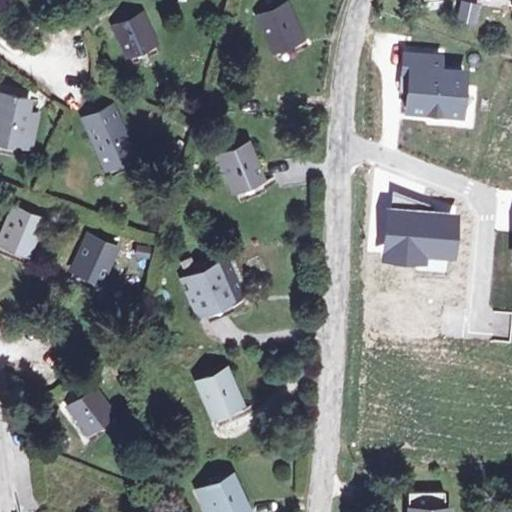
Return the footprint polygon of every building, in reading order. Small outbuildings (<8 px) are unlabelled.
[(482,5),(463,1),(459,22),(477,26),(482,5)] [(288,3),(258,16),(273,52),(303,40),(288,3)] [(139,18),(119,28),(137,66),(157,57),(139,18)] [(440,52),(401,49),(400,61),(439,65),(440,52)] [(405,63),(402,111),(461,115),(464,67),(405,63)] [(43,98),(12,92),(2,145),(32,151),(43,98)] [(113,109),(93,120),(123,175),(143,164),(113,109)] [(254,144),(220,158),(235,192),(268,178),(254,144)] [(385,205),(382,254),(382,260),(424,262),(424,256),(456,257),(458,209),(385,205)] [(48,218),(27,209),(8,252),(30,261),(48,218)] [(122,247),(86,231),(67,276),(102,291),(122,247)] [(220,263),(202,271),(218,305),(236,297),(220,263)] [(218,305),(202,271),(190,277),(205,311),(218,305)] [(231,369),(213,376),(228,410),(246,403),(231,369)] [(99,389),(84,403),(108,434),(124,420),(99,389)] [(237,475),(218,483),(231,511),(250,511),(253,511),(237,475)] [(231,511),(218,483),(207,488),(217,511),(231,511)] [(448,511),(449,491),(414,490),(413,511),(448,511)]
